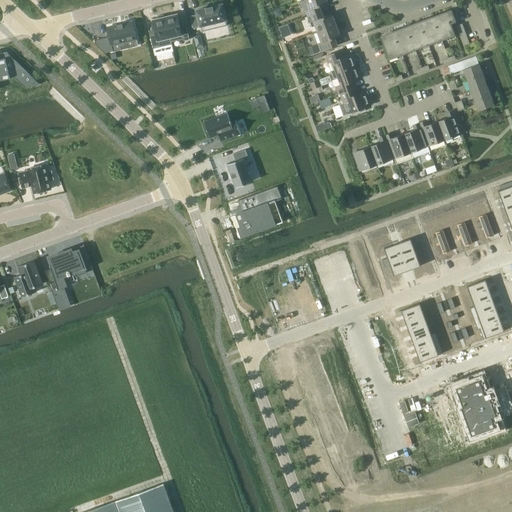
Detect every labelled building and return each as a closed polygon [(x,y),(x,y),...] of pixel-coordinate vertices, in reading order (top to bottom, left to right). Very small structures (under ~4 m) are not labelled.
[(306,0),(309,9),(306,10),(308,16),(322,11),(320,6),(328,3),(327,0),(306,0)] [(198,14),(190,16),(193,27),(201,26),(202,31),(227,25),(222,4),(197,10),(198,14)] [(435,20),(442,39),(455,34),(451,23),(456,22),(452,10),(446,12),(448,15),(435,20)] [(318,31),(337,24),(335,19),(334,18),(332,13),(324,16),(322,11),(308,16),(312,27),(315,26),(318,31)] [(177,14),(165,17),(171,42),(172,42),(183,39),(183,41),(190,39),(186,25),(180,27),(177,14)] [(156,33),(150,34),(153,48),(172,44),(172,42),(171,42),(165,17),(164,17),(164,15),(157,16),(158,19),(153,20),(156,33)] [(422,25),(429,44),(442,39),(435,20),(422,25)] [(135,21),(108,28),(112,46),(139,40),(135,21)] [(337,24),(318,31),(322,42),(318,43),(321,51),(338,45),(335,38),(340,36),(339,31),(339,29),(337,24)] [(416,48),(429,44),(422,25),(409,30),(416,48)] [(403,53),(416,48),(409,30),(396,34),(403,53)] [(389,58),(403,53),(396,34),(382,39),(389,58)] [(311,55),(320,52),(317,45),(308,48),(311,55)] [(340,51),(326,56),(329,63),(331,70),(332,75),(356,66),(354,60),(355,60),(352,53),(343,57),(340,51)] [(0,80),(15,77),(25,87),(39,84),(7,52),(0,53),(0,80)] [(467,79),(483,74),(479,64),(464,69),(467,79)] [(340,93),(355,88),(352,81),(361,78),(359,72),(358,72),(356,66),(332,75),(334,77),(336,78),(338,77),(341,85),(337,86),(340,93)] [(471,90),(487,84),(483,74),(467,79),(471,90)] [(475,100),(490,95),(487,84),(471,90),(475,100)] [(343,103),(339,105),(343,115),(351,112),(359,109),(360,111),(362,112),(366,110),(365,107),(371,105),(369,98),(368,99),(365,91),(357,94),(355,88),(340,93),(343,103)] [(490,95),(475,100),(479,111),(494,105),(490,95)] [(322,108),(331,105),(329,99),(320,102),(322,108)] [(438,121),(445,140),(462,133),(453,110),(447,113),(448,117),(438,121)] [(228,113),(204,121),(210,137),(218,134),(221,141),(241,134),(236,121),(231,123),(228,113)] [(445,140),(438,121),(428,125),(426,120),(419,123),(428,146),(445,140)] [(324,122),(315,126),(318,132),(327,128),(332,126),(331,123),(329,121),(325,123),(324,122)] [(411,152),(413,158),(430,152),(428,146),(419,123),(413,125),(415,130),(404,134),(411,152)] [(411,152),(404,134),(394,137),(392,133),(386,135),(394,158),(411,152)] [(370,146),(377,164),(394,158),(386,135),(379,138),(381,142),(370,146)] [(360,171),(377,164),(370,146),(353,152),(360,171)] [(235,161),(227,164),(236,187),(252,181),(244,159),(248,157),(246,150),(233,154),(236,160),(234,161),(235,161)] [(29,171),(19,173),(23,187),(32,185),(34,193),(51,189),(49,180),(53,179),(51,170),(47,172),(45,164),(28,169),(29,171)] [(0,194),(11,190),(5,173),(0,174),(0,194)] [(248,206),(242,208),(247,221),(243,223),(246,231),(277,219),(269,198),(281,194),(278,184),(245,196),(248,206)] [(511,188),(511,186),(498,191),(503,202),(511,199),(511,188)] [(511,199),(503,203),(507,214),(511,212),(511,199)] [(488,216),(481,219),(487,238),(494,236),(488,216)] [(464,225),(456,228),(463,247),(471,244),(464,225)] [(439,233),(433,236),(439,255),(447,252),(439,233)] [(411,239),(398,244),(402,257),(416,252),(411,239)] [(52,266),(50,267),(54,278),(54,279),(58,288),(58,290),(65,287),(68,286),(64,275),(68,274),(68,275),(71,274),(71,273),(74,271),(76,276),(87,272),(85,267),(91,265),(92,267),(92,266),(84,244),(83,244),(83,245),(72,249),(70,249),(69,250),(64,252),(59,253),(54,255),(52,256),(50,257),(54,265),(53,265),(53,266),(52,266)] [(398,244),(384,249),(389,262),(402,257),(398,244)] [(416,252),(402,257),(407,269),(420,264),(416,252)] [(402,257),(389,262),(393,274),(407,269),(402,257)] [(15,276),(15,277),(22,297),(35,292),(33,287),(43,284),(34,260),(18,266),(21,274),(15,276)] [(486,279),(467,286),(471,296),(489,290),(486,279)] [(0,292),(2,299),(9,296),(4,285),(0,286),(0,292)] [(489,290),(471,296),(474,307),(493,300),(489,290)] [(55,298),(59,309),(70,305),(66,294),(56,298),(55,298)] [(493,300),(474,307),(478,317),(497,310),(493,300)] [(420,303),(402,310),(405,320),(424,313),(420,303)] [(497,310),(478,317),(482,327),(501,320),(497,310)] [(424,313),(406,320),(409,330),(428,323),(424,313)] [(501,320),(482,327),(486,337),(504,330),(501,320)] [(410,330),(409,330),(413,340),(432,334),(428,324),(410,330)] [(432,334),(413,340),(417,351),(436,344),(432,334)] [(436,344),(417,351),(421,361),(439,354),(436,344)] [(476,377),(446,388),(465,440),(496,429),(491,416),(504,411),(497,393),(487,397),(485,393),(483,394),(476,377)] [(174,511),(164,483),(84,511),(174,511)]
